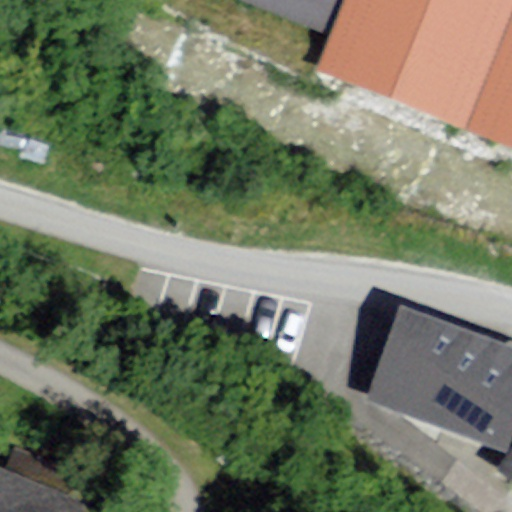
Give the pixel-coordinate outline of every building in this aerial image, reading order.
[(272,0),(336,25),(345,0),(272,0)] [(511,14),(511,0),(348,0),(316,80),(462,139),(511,14)] [(511,161),(511,32),(467,143),(511,161)] [(511,425),(511,353),(396,316),(371,392),(508,437),(511,425)] [(69,511),(0,482),(0,511),(69,511)]
